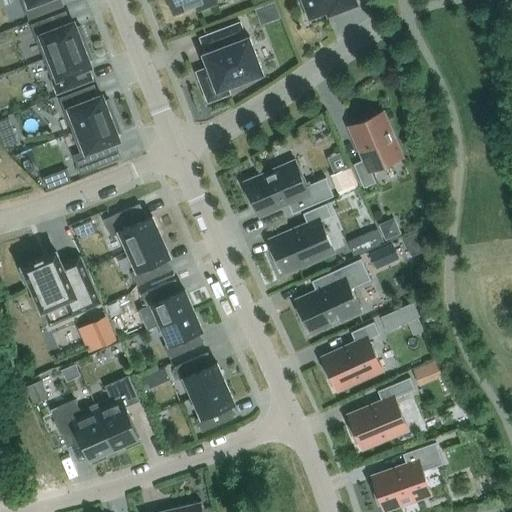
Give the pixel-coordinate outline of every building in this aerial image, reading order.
[(54,0),(22,0),(29,18),(63,5),(63,4),(57,6),(54,0)] [(169,0),(174,12),(196,4),(198,9),(215,2),(214,0),(169,0)] [(302,0),(302,1),(304,0),(310,16),(328,10),(329,13),(355,4),(353,0),(302,0)] [(275,2),(263,6),(269,22),(280,18),(275,2)] [(66,11),(32,24),(45,58),(87,42),(80,25),(76,27),(74,21),(64,25),(60,15),(66,12),(66,11)] [(208,67),(197,71),(208,102),(230,93),(227,87),(263,73),(249,36),(246,37),(240,22),(200,37),(206,52),(203,54),(208,67)] [(87,42),(45,58),(58,92),(85,81),(91,79),(87,67),(91,66),(89,60),(93,58),(87,42)] [(94,85),(60,98),(73,132),(115,115),(109,99),(104,101),(102,95),(92,99),(88,88),(94,86),(94,85)] [(401,157),(382,112),(373,116),(372,113),(358,119),(359,122),(350,125),(365,159),(353,164),(364,187),(376,182),(371,170),(401,157)] [(115,115),(73,132),(81,153),(74,155),(81,173),(116,159),(109,143),(119,139),(117,134),(122,132),(115,115)] [(9,116),(0,119),(0,138),(16,132),(9,116)] [(295,162),(245,183),(249,191),(247,193),(253,207),(255,206),(259,214),(297,198),(301,209),(334,196),(326,177),(306,186),(295,162)] [(354,186),(347,167),(330,175),(337,193),(354,186)] [(44,177),(48,188),(71,180),(66,169),(44,177)] [(128,250),(161,236),(152,215),(143,219),(137,206),(140,205),(140,203),(103,219),(111,236),(120,232),(128,250)] [(334,250),(321,220),(332,215),(327,203),(303,213),(308,224),(270,240),(274,249),(271,250),(278,264),(280,263),(284,272),(334,250)] [(394,218),(378,225),(386,240),(401,233),(394,218)] [(81,224),(73,227),(78,238),(86,235),(81,224)] [(373,230),(356,237),(363,251),(380,244),(374,231),(373,230)] [(128,250),(137,270),(132,272),(137,285),(171,270),(171,269),(165,271),(161,261),(170,257),(161,236),(128,250)] [(392,243),(370,253),(377,267),(398,257),(392,243)] [(21,271),(28,286),(31,284),(42,310),(65,301),(71,315),(96,304),(77,258),(63,264),(57,251),(23,265),(25,270),(21,271)] [(307,323),(311,332),(360,309),(351,288),(371,279),(361,258),(329,272),(334,284),(297,301),(300,309),(298,310),(304,324),(307,323)] [(152,304),(161,323),(193,309),(184,288),(171,294),(167,284),(176,280),(175,279),(141,294),(147,307),(152,304)] [(381,316),(387,330),(419,316),(413,301),(381,316)] [(164,345),(170,358),(204,343),(204,342),(198,344),(194,333),(203,330),(193,309),(161,323),(169,343),(164,345)] [(93,322),(102,344),(114,339),(105,317),(93,322)] [(374,321),(351,332),(356,343),(323,358),(327,366),(324,367),(331,381),(333,380),(337,389),(382,368),(369,338),(380,333),(374,321)] [(184,377),(193,397),(226,382),(216,362),(204,367),(199,357),(208,353),(208,352),(173,367),(179,380),(184,377)] [(436,359),(428,363),(435,380),(443,376),(436,359)] [(110,397),(95,403),(115,448),(124,444),(126,448),(141,442),(139,438),(139,437),(126,407),(140,400),(129,375),(105,385),(110,397)] [(145,376),(139,379),(144,391),(151,388),(145,376)] [(382,402),(349,416),(352,424),(350,425),(356,440),(358,439),(362,447),(408,428),(395,398),(415,389),(410,377),(378,390),(382,402)] [(41,379),(25,386),(29,395),(45,388),(41,379)] [(226,382),(193,397),(201,416),(196,418),(202,431),(236,416),(236,415),(226,419),(222,409),(235,403),(226,382)] [(105,453),(115,448),(95,403),(80,410),(75,398),(51,409),(62,435),(77,428),(90,459),(91,459),(93,463),(107,457),(105,453)] [(407,465),(372,477),(376,486),(373,487),(378,501),(381,500),(384,509),(431,493),(423,471),(443,463),(436,442),(403,453),(407,465)] [(203,511),(201,501),(152,511),(203,511)]
